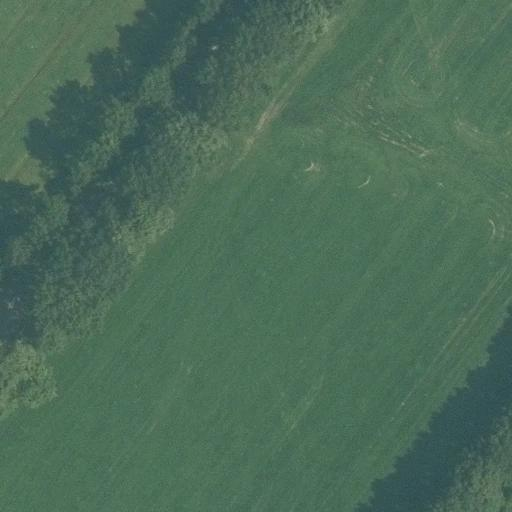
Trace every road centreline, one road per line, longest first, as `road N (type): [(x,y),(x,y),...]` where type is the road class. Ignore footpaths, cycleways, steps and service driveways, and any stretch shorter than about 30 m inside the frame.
road 1 (track): [(32,338),(287,0)]
road 2 (tertiary): [(8,323),(261,0)]
